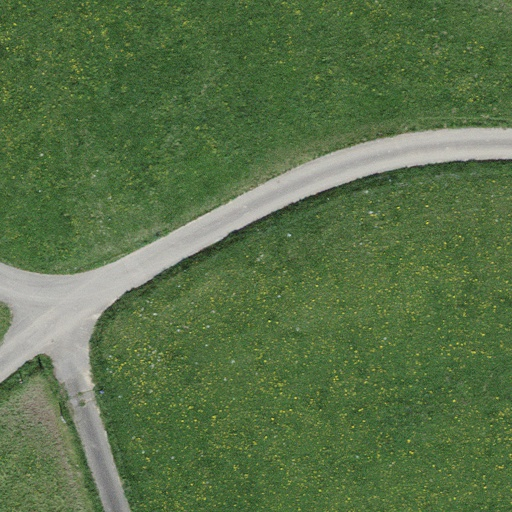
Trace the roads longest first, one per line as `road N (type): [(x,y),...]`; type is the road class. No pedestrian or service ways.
road 1 (unclassified): [(0,358),(273,194),(352,163),(421,148),(511,143)]
road 2 (track): [(58,319),(118,511)]
